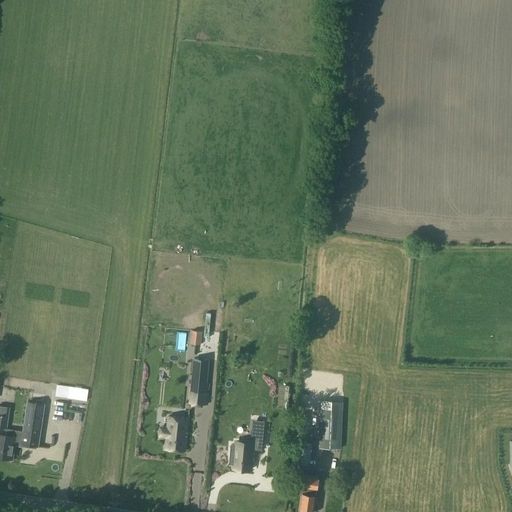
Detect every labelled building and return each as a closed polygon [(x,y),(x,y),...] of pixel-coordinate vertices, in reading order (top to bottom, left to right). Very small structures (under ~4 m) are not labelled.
[(200,344),(201,331),(192,330),(191,343),(200,344)] [(188,363),(185,409),(192,410),(192,398),(202,398),(204,364),(188,363)] [(54,382),(53,394),(65,396),(67,384),(54,382)] [(0,395),(9,396),(9,385),(0,384),(0,395)] [(236,436),(238,385),(215,384),(212,435),(236,436)] [(0,433),(0,456),(11,458),(14,441),(20,442),(20,444),(38,446),(38,444),(39,444),(45,403),(27,400),(21,435),(14,434),(14,435),(5,434),(0,433)] [(0,433),(5,434),(9,406),(0,405),(0,433)] [(342,410),(321,409),(319,447),(340,448),(342,410)] [(156,433),(155,444),(162,445),(162,456),(183,458),(185,423),(164,422),(164,433),(156,433)] [(291,465),(306,467),(310,443),(295,441),(291,465)] [(231,461),(228,479),(232,480),(230,492),(253,496),(261,453),(237,450),(235,461),(231,461)] [(302,494),(300,510),(309,511),(312,511),(315,496),(313,496),(314,489),(316,489),(318,477),(300,474),(298,486),(304,487),(303,494),(302,494)]
